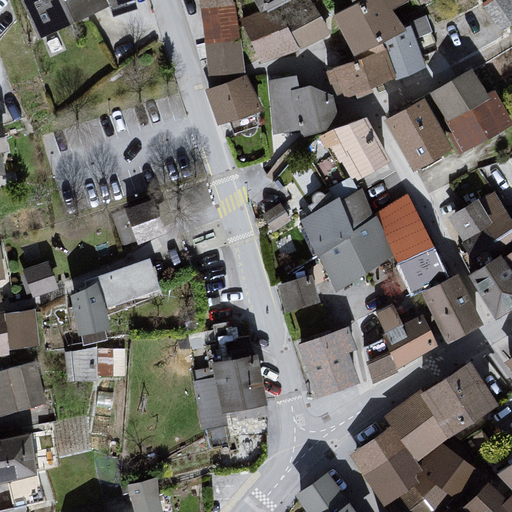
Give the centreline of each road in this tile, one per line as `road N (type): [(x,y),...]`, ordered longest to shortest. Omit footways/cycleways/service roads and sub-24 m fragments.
road 1 (residential): [(298,461),(279,356),(158,0)]
road 2 (residential): [(511,324),(298,461)]
